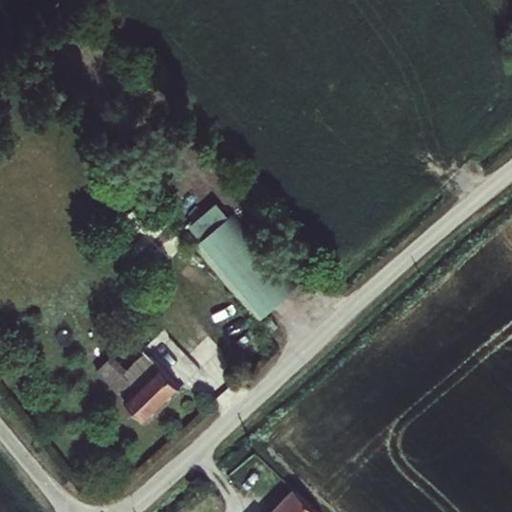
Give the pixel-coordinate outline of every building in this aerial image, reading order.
[(136,206),(110,229),(153,276),(178,253),(136,206)] [(235,213),(193,249),(255,321),(298,286),(235,213)] [(271,315),(259,325),(271,339),(283,329),(271,315)] [(104,353),(92,363),(142,418),(178,385),(146,350),(121,372),(104,353)] [(312,511),(291,492),(271,511),(312,511)]
